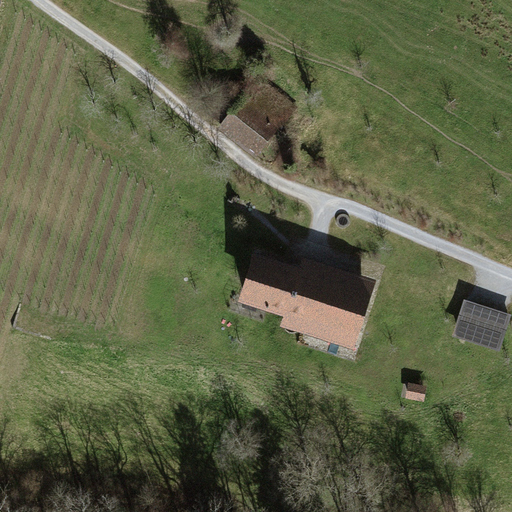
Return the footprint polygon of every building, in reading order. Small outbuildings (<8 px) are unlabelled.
[(261,79),(229,115),(272,148),(300,110),(261,79)] [(251,255),(236,306),(282,320),(278,332),(355,355),(376,284),(301,262),(299,269),(251,255)] [(411,288),(406,303),(428,309),(432,293),(411,288)] [(481,313),(463,355),(490,367),(507,325),(481,313)] [(504,411),(481,405),(474,436),(511,445),(511,407),(505,405),(504,411)]
